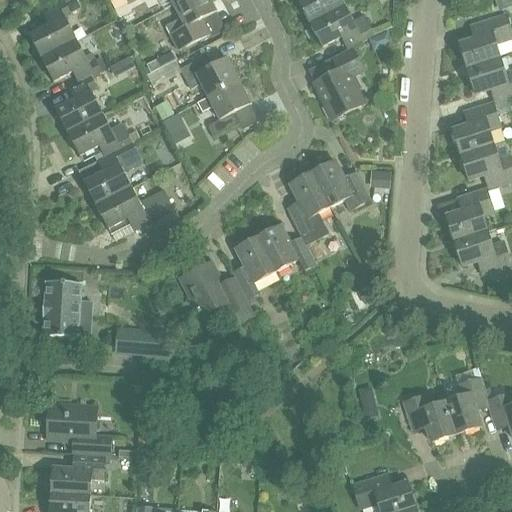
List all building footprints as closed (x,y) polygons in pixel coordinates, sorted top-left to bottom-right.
[(28,9),(42,0),(41,0),(22,0),(22,1),(28,9)] [(75,0),(67,4),(72,13),(80,9),(75,0)] [(209,0),(187,0),(174,7),(181,20),(166,28),(179,53),(211,36),(202,20),(216,13),(209,0)] [(305,0),(299,4),(311,27),(347,8),(342,0),(305,0)] [(41,60),(77,42),(66,19),(72,16),(66,4),(43,15),(49,27),(29,37),(41,60)] [(342,40),(348,51),(375,37),(365,17),(355,22),(347,8),(311,27),(323,50),(342,40)] [(238,33),(256,24),(250,13),(232,22),(238,33)] [(460,46),(468,72),(501,61),(496,46),(511,40),(511,32),(507,17),(471,28),(476,41),(460,46)] [(383,49),(392,45),(387,34),(378,38),(383,49)] [(79,85),(92,79),(92,78),(102,73),(96,62),(90,65),(77,42),(41,60),(54,84),(73,74),(79,85)] [(315,85),(334,122),(366,105),(358,91),(360,90),(354,78),(364,73),(353,51),(333,61),(339,73),(315,85)] [(147,66),(151,74),(177,61),(173,52),(147,66)] [(209,99),(240,83),(228,61),(214,68),(209,56),(181,71),(191,91),(202,86),(209,99)] [(135,69),(130,59),(120,64),(125,74),(135,69)] [(501,61),(468,72),(476,96),(492,91),(496,104),(511,98),(511,72),(505,75),(501,61)] [(68,135),(103,117),(91,93),(98,90),(92,79),(79,85),(69,90),(75,102),(56,111),(68,135)] [(210,127),(216,138),(240,125),(235,114),(251,106),(240,83),(209,99),(198,105),(203,114),(214,108),(221,122),(210,127)] [(167,103),(156,109),(163,123),(175,117),(167,103)] [(454,133),(462,157),(495,147),(505,144),(500,128),(501,128),(493,105),(464,114),(469,128),(454,133)] [(106,159),(133,145),(123,125),(111,131),(103,117),(68,135),(80,158),(99,148),(105,159),(106,159)] [(85,185),(97,208),(133,190),(125,175),(144,166),(133,145),(106,159),(105,159),(98,163),(104,175),(85,185)] [(485,178),(489,190),(511,183),(511,162),(511,158),(499,161),(495,147),(462,157),(470,183),(485,178)] [(337,164),(314,176),(332,210),(345,203),(350,213),(372,202),(358,176),(346,182),(337,164)] [(392,176),(372,174),(370,190),(391,192),(392,176)] [(319,216),(332,210),(314,176),(291,188),(299,203),(287,210),(302,238),(305,245),(306,245),(328,233),(319,216)] [(182,184),(173,191),(182,206),(192,199),(182,184)] [(129,221),(135,232),(143,228),(173,212),(175,211),(164,192),(151,199),(140,204),(133,190),(97,208),(109,231),(129,221)] [(447,219),(456,244),(488,233),(483,218),(495,214),(492,205),(487,191),(458,201),(463,214),(447,219)] [(143,228),(148,236),(179,225),(173,212),(143,228)] [(259,240),(276,273),(299,262),(305,273),(318,267),(306,245),(305,245),(302,238),(291,244),(283,228),(259,240)] [(479,263),(484,276),(511,267),(504,243),(493,247),(488,233),(456,244),(464,268),(479,263)] [(247,304),(249,303),(260,297),(254,285),(276,273),(259,240),(236,252),(245,268),(233,274),(234,278),(247,304)] [(225,306),(236,328),(255,318),(249,303),(247,304),(234,278),(223,284),(212,264),(181,280),(201,319),(225,306)] [(44,302),(43,319),(45,319),(44,338),(79,340),(80,319),(92,320),(93,304),(81,304),(82,286),(47,284),(46,302),(44,302)] [(393,337),(395,333),(394,329),(391,327),(387,328),(385,331),(386,335),(389,337),(393,337)] [(145,351),(144,360),(172,362),(174,339),(146,337),(145,351)] [(460,399),(447,403),(457,437),(482,429),(477,413),(490,408),(489,403),(481,380),(456,388),(460,399)] [(371,388),(358,392),(362,406),(375,402),(371,388)] [(511,395),(489,403),(490,408),(498,432),(511,427),(511,429),(511,395)] [(457,437),(447,403),(433,408),(429,397),(405,405),(415,433),(427,429),(433,445),(457,437)] [(73,457),(106,458),(112,458),(112,437),(97,436),(98,409),(50,406),(48,442),(73,443),(73,457)] [(159,461),(175,462),(176,451),(159,451),(159,461)] [(53,495),(91,497),(92,482),(105,483),(106,458),(73,457),(72,470),(55,469),(53,495)] [(139,481),(147,481),(148,462),(140,461),(139,481)] [(323,482),(336,478),(330,462),(318,466),(323,482)] [(379,506),(380,511),(405,511),(416,509),(408,484),(394,489),(389,474),(358,484),(351,486),(359,511),(361,511),(367,510),(379,506)] [(90,511),(91,497),(53,495),(52,511),(90,511)]
